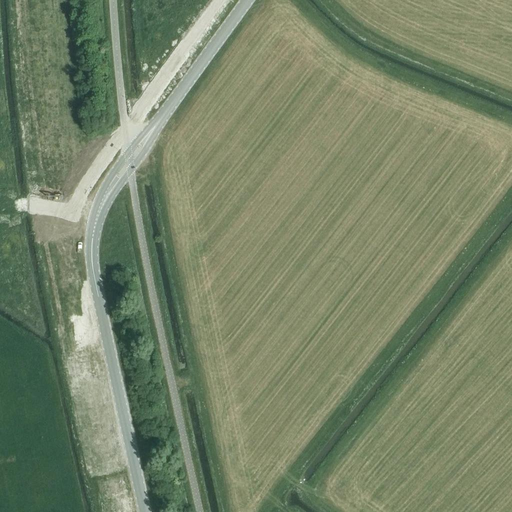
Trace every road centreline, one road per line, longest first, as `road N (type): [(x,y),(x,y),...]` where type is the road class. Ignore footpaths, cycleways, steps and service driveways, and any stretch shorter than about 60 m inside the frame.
road 1 (tertiary): [(97,215),(91,260),(146,511)]
road 2 (tertiary): [(153,128),(224,31)]
